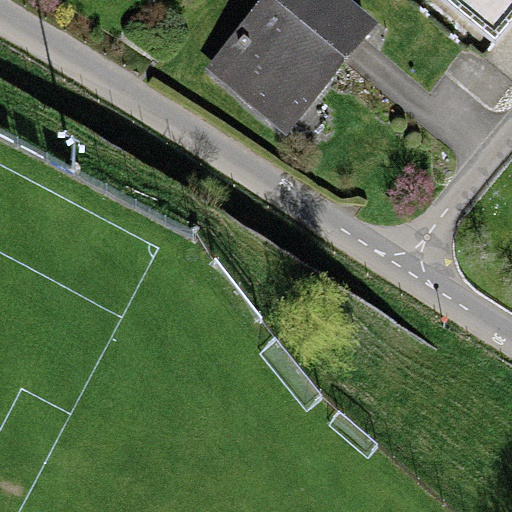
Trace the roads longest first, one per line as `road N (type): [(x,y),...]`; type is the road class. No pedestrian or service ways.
road 1 (residential): [(401,275),(0,27)]
road 2 (residential): [(401,275),(511,140)]
road 3 (residential): [(511,347),(401,275)]
